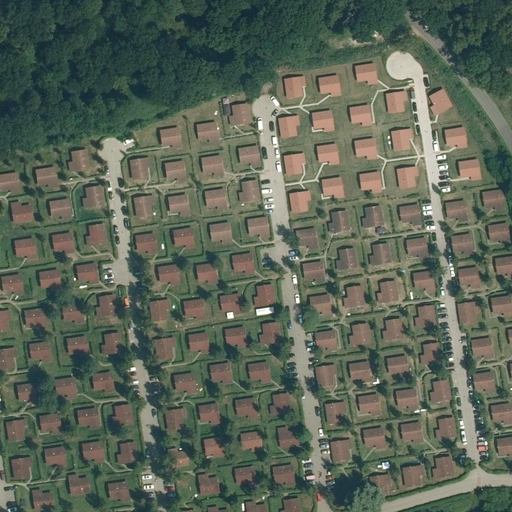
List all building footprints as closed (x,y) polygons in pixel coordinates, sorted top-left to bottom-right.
[(377,79),(356,82),(359,99),(369,97),(370,102),(380,101),(377,79)] [(340,88),(320,91),(322,108),(333,106),(333,111),(344,110),(340,88)] [(447,88),(432,95),(436,105),(432,106),(436,115),(455,108),(447,88)] [(304,89),(284,92),(286,111),(303,109),(301,99),(305,98),(304,89)] [(251,124),(249,103),(232,105),(233,116),(228,116),(230,127),(251,124)] [(406,110),(386,113),(388,133),(405,131),(403,120),(407,120),(406,110)] [(372,115),(352,118),(354,135),(364,134),(365,139),(375,137),(372,115)] [(334,120),(314,123),(316,140),(327,138),(327,144),(338,142),(334,120)] [(217,122),(196,125),(198,142),(209,140),(209,145),(220,144),(217,122)] [(456,142),(453,122),(436,124),(438,134),(432,135),(434,145),(456,142)] [(301,126),(281,128),(283,148),(300,146),(298,136),(302,135),(301,126)] [(179,127),(158,131),(161,147),(171,146),(172,151),(182,149),(179,127)] [(410,144),(390,147),(393,166),(409,164),(408,154),(412,153),(410,144)] [(258,145),(237,148),(240,165),(250,164),(251,169),(261,167),(258,145)] [(377,147),(356,150),(359,166),(369,165),(370,170),(380,168),(377,147)] [(467,147),(446,151),(449,167),(459,166),(460,171),(470,169),(467,147)] [(89,170),(86,150),(70,152),(71,162),(66,163),(67,173),(89,170)] [(339,151),(318,154),(320,170),(331,169),(331,174),(342,172),(339,151)] [(221,155),(200,158),(203,175),(213,173),(214,178),(224,177),(221,155)] [(128,160),(131,181),(148,178),(146,168),(151,167),(150,157),(128,160)] [(305,160),(285,163),(288,183),(304,180),(302,170),(306,170),(305,160)] [(184,161),(163,164),(165,180),(176,179),(176,184),(187,183),(184,161)] [(54,167),(34,170),(36,186),(46,185),(47,190),(58,188),(54,167)] [(17,172),(0,174),(0,191),(9,190),(10,195),(20,194),(17,172)] [(415,174),(395,177),(398,196),(414,194),(412,184),(416,183),(415,174)] [(381,175),(361,178),(363,195),(373,194),(374,199),(384,197),(381,175)] [(462,177),(442,180),(444,197),(454,195),(455,200),(466,199),(462,177)] [(260,200),(258,180),(241,182),(242,192),(237,193),(238,203),(260,200)] [(343,181),(322,184),(325,201),(335,199),(336,204),(346,203),(343,181)] [(103,206),(101,186),(84,188),(85,198),(80,199),(81,209),(103,206)] [(225,189),(204,192),(207,208),(217,207),(218,212),(228,211),(225,189)] [(309,189),(289,191),(291,211),(308,209),(306,199),(310,198),(309,189)] [(502,189),(482,192),(484,209),(494,208),(495,213),(506,211),(502,189)] [(187,194),(166,197),(169,214),(179,212),(180,217),(190,216),(187,194)] [(131,198),(134,219),(151,216),(150,206),(155,205),(153,195),(131,198)] [(68,199),(48,202),(50,218),(60,217),(61,222),(72,220),(68,199)] [(466,202),(445,205),(448,222),(458,221),(459,226),(469,224),(466,202)] [(419,204),(398,208),(401,224),(411,223),(412,228),(422,226),(419,204)] [(10,206),(13,227),(33,224),(31,208),(21,209),(20,205),(10,206)] [(384,226),(382,206),(365,208),(366,218),(361,219),(362,229),(384,226)] [(350,231),(348,211),(331,213),(332,223),(327,224),(328,234),(350,231)] [(267,217),(247,220),(249,237),(259,235),(260,240),(270,239),(267,217)] [(230,222),(209,225),(212,242),(222,240),(223,245),(233,244),(230,222)] [(507,223),(487,226),(489,242),(500,241),(500,246),(511,244),(507,223)] [(108,245),(104,225),(89,228),(90,237),(86,238),(88,248),(108,245)] [(315,228),(295,232),(297,248),(307,247),(308,252),(319,250),(315,228)] [(192,231),(172,233),(174,247),(185,246),(186,252),(195,251),(192,231)] [(471,234),(451,237),(453,254),(464,252),(464,257),(475,256),(471,234)] [(71,236),(51,238),(52,253),(64,251),(65,257),(74,256),(71,236)] [(157,236),(137,238),(139,252),(150,251),(151,256),(160,255),(157,236)] [(426,237),(406,241),(408,257),(419,256),(419,261),(430,259),(426,237)] [(34,242),(14,244),(15,259),(27,257),(28,263),(36,262),(34,242)] [(391,264),(389,243),(372,245),(373,255),(368,256),(369,266),(391,264)] [(358,269),(355,248),(338,250),(340,261),(335,261),(336,272),(358,269)] [(252,256),(232,258),(233,272),(245,271),(245,277),(254,276),(252,256)] [(511,257),(495,261),(498,277),(509,275),(510,279),(511,278),(511,257)] [(322,262),(302,265),(304,281),(314,280),(315,285),(326,283),(322,262)] [(215,265),(195,267),(196,282),(208,280),(209,286),(218,285),(215,265)] [(96,268),(76,270),(77,284),(89,283),(90,289),(98,288),(96,268)] [(176,268),(156,270),(158,284),(169,283),(170,289),(179,288),(176,268)] [(479,268),(458,271),(460,288),(471,286),(472,291),(482,290),(479,268)] [(414,275),(416,291),(425,289),(426,295),(439,293),(435,272),(414,275)] [(58,273),(38,276),(39,290),(51,289),(51,294),(60,293),(58,273)] [(21,277),(1,280),(2,294),(14,293),(15,298),(23,297),(21,277)] [(376,294),(377,303),(399,300),(398,284),(382,285),(383,293),(376,294)] [(348,300),(343,300),(345,311),(369,308),(366,285),(346,288),(348,300)] [(278,307),(274,287),(259,290),(260,299),(256,300),(258,310),(278,307)] [(117,316),(114,296),(98,299),(100,309),(96,309),(97,319),(117,316)] [(241,297),(221,299),(222,314),(234,312),(234,318),(243,317),(241,297)] [(329,297),(309,300),(312,316),(321,315),(321,319),(332,317),(329,297)] [(511,298),(492,302),(494,316),(504,314),(505,319),(511,318),(511,298)] [(202,301),(182,303),(184,318),(195,316),(196,322),(205,321),(202,301)] [(474,304),(458,306),(461,325),(478,322),(476,314),(481,313),(480,303),(474,304)] [(167,304),(147,307),(150,326),(166,324),(164,314),(169,313),(167,304)] [(420,317),(415,318),(417,328),(438,325),(435,306),(419,308),(420,317)] [(81,307),(61,309),(62,324),(74,322),(74,328),(83,327),(81,307)] [(43,313),(23,315),(25,329),(36,328),(37,334),(46,332),(43,313)] [(7,316),(0,316),(0,336),(6,336),(4,326),(8,325),(7,316)] [(389,333),(383,334),(384,343),(407,340),(404,319),(387,322),(389,333)] [(354,337),(349,338),(350,349),(373,345),(369,324),(352,327),(354,337)] [(282,346),(278,326),(263,329),(264,338),(260,339),(262,348),(282,346)] [(244,330),(224,332),(226,346),(237,345),(238,351),(247,349),(244,330)] [(123,353),(120,333),(104,336),(106,346),(102,346),(103,356),(123,353)] [(337,333),(317,336),(319,350),(328,349),(328,354),(339,353),(337,333)] [(207,335),(187,337),(189,351),(200,350),(201,355),(210,354),(207,335)] [(86,340),(66,342),(68,356),(79,355),(80,361),(89,360),(86,340)] [(494,340),(472,344),(475,359),(485,358),(486,364),(498,362),(494,340)] [(172,341),(152,344),(155,363),(171,361),(170,351),(174,350),(172,341)] [(424,354),(420,354),(421,366),(442,364),(440,344),(423,346),(424,354)] [(47,345),(27,347),(29,361),(40,360),(41,366),(50,365),(47,345)] [(14,353),(0,355),(0,375),(13,373),(11,363),(15,363),(14,353)] [(409,357),(386,361),(388,376),(401,375),(401,378),(412,377),(409,357)] [(371,363),(350,365),(352,382),(363,381),(363,386),(373,385),(371,363)] [(269,365),(249,367),(251,381),(262,380),(263,386),(272,385),(269,365)] [(231,366),(211,368),(212,382),(224,381),(225,387),(233,386),(231,366)] [(337,366),(316,369),(319,388),(335,386),(334,377),(339,376),(337,366)] [(472,376),(475,393),(486,391),(487,395),(498,393),(496,373),(472,376)] [(193,375),(173,377),(175,391),(186,390),(187,396),(196,395),(193,375)] [(110,376),(90,378),(91,392),(103,391),(104,397),(112,396),(110,376)] [(73,380),(53,382),(54,397),(66,395),(67,401),(75,400),(73,380)] [(436,394),(429,395),(431,405),(454,401),(451,381),(434,384),(436,394)] [(37,386),(17,389),(18,403),(30,401),(31,407),(39,406),(37,386)] [(420,390),(396,392),(397,408),(411,407),(411,412),(422,411),(420,390)] [(380,395),(359,398),(361,414),(372,413),(372,418),(383,417),(380,395)] [(293,416),(290,397),(274,400),(276,409),(272,410),(273,419),(293,416)] [(255,400),(235,403),(236,417),(248,415),(249,421),(258,420),(255,400)] [(348,402),(324,406),(328,427),(346,424),(344,414),(349,413),(348,402)] [(511,405),(491,408),(493,425),(505,423),(506,428),(511,426),(511,405)] [(219,406),(199,409),(200,423),(212,422),(212,427),(221,426),(219,406)] [(134,430),(130,410),(115,413),(116,422),(112,423),(114,432),(134,430)] [(186,410),(165,413),(168,432),(184,430),(183,420),(187,419),(186,410)] [(97,412),(77,414),(79,428),(90,427),(91,433),(100,432),(97,412)] [(59,418),(39,420),(40,434),(52,433),(52,439),(61,438),(59,418)] [(441,431),(435,432),(436,442),(441,442),(459,440),(457,419),(440,421),(441,431)] [(24,424),(4,427),(7,447),(23,445),(21,434),(25,434),(24,424)] [(422,424),(401,427),(403,442),(414,441),(414,445),(425,444),(422,424)] [(278,430),(281,450),(301,447),(299,431),(289,433),(288,428),(278,430)] [(385,428),(363,432),(366,448),(378,446),(379,451),(389,449),(385,428)] [(261,433),(241,435),(242,449),(254,448),(255,454),(263,453),(261,433)] [(511,439),(497,441),(499,457),(511,456),(511,460),(511,459),(511,439)] [(223,441),(203,443),(204,457),(216,456),(217,462),(225,461),(223,441)] [(353,441),(331,443),(333,463),(351,461),(350,451),(354,451),(353,441)] [(139,464),(135,444),(120,447),(121,456),(117,457),(119,466),(139,464)] [(101,446),(81,448),(83,463),(94,461),(95,467),(104,466),(101,446)] [(64,449),(44,451),(45,466),(57,464),(58,470),(66,469),(64,449)] [(165,450),(168,470),(188,467),(186,451),(176,453),(175,449),(165,450)] [(438,470),(433,471),(434,481),(458,477),(455,457),(436,459),(438,470)] [(31,459),(11,462),(14,481),(30,479),(28,469),(32,468),(31,459)] [(426,465),(400,468),(404,490),(424,487),(422,475),(427,474),(426,465)] [(294,468),(274,470),(275,484),(287,483),(288,488),(297,487),(294,468)] [(255,469),(235,472),(236,486),(248,485),(249,490),(257,489),(255,469)] [(198,476),(201,496),(221,494),(219,478),(208,479),(208,475),(198,476)] [(393,475),(370,478),(373,502),(391,500),(389,485),(394,485),(393,475)] [(68,477),(71,497),(91,494),(89,478),(78,480),(78,476),(68,477)] [(129,483),(109,485),(111,499),(122,498),(123,504),(132,503),(129,483)] [(360,484),(338,488),(341,508),(357,505),(355,495),(362,494),(360,484)] [(31,492),(34,511),(35,511),(54,509),(52,494),(42,495),(41,491),(31,492)] [(301,511),(300,502),(285,505),(285,511),(301,511)]
